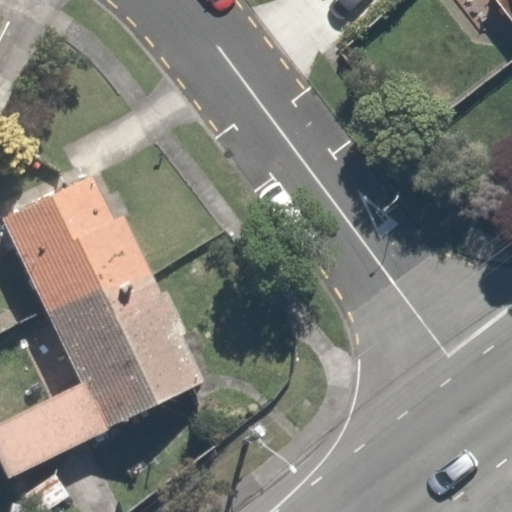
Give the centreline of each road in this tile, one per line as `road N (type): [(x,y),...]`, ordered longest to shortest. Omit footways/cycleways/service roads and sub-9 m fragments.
road 1 (residential): [(493,409),(174,0)]
road 2 (secondary): [(363,509),(493,409)]
